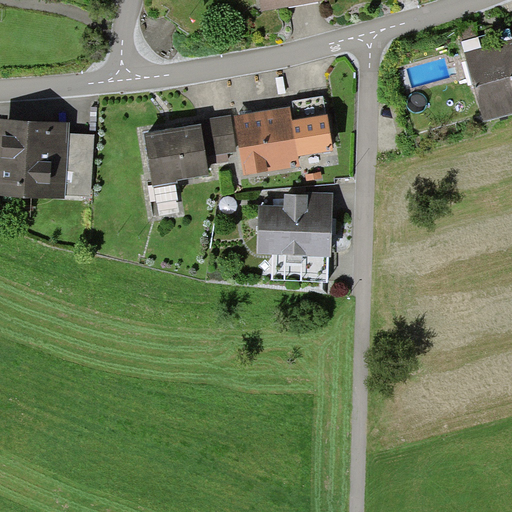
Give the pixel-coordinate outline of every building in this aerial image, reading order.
[(260,0),(262,12),(321,1),(321,0),(260,0)] [(511,39),(464,54),(483,121),(511,112),(511,39)] [(295,107),(235,116),(244,176),(300,168),(299,157),(333,151),(325,96),(294,101),(295,107)] [(200,124),(145,133),(159,215),(179,211),(173,180),(211,174),(208,158),(236,153),(230,115),(199,120),(200,124)] [(69,123),(0,119),(0,193),(90,198),(93,136),(68,135),(69,123)] [(284,206),(258,206),(257,253),(332,255),(333,192),(309,192),(309,195),(284,194),(284,206)]
